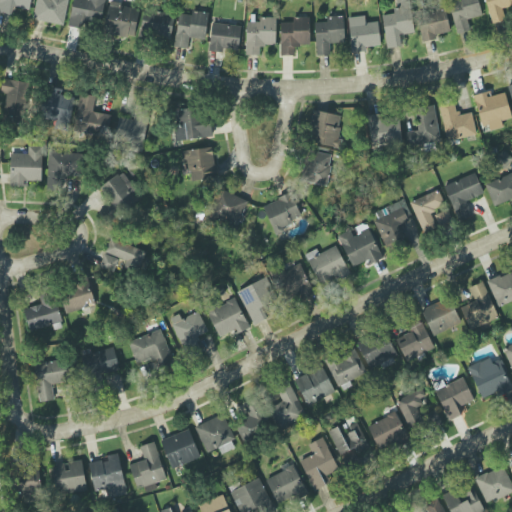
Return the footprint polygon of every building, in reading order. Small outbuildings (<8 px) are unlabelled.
[(0,0),(0,12),(16,15),(17,8),(30,10),(31,0),(0,0)] [(63,26),(68,0),(36,0),(32,19),(63,26)] [(105,0),(73,0),(69,23),(99,30),(105,0)] [(401,46),(400,35),(415,33),(410,0),(396,0),(398,12),(382,14),(386,48),(401,46)] [(482,15),(477,0),(453,0),(448,2),(457,34),(470,30),(467,20),(482,15)] [(502,9),(511,6),(511,0),(484,0),(492,24),(506,20),(502,9)] [(103,33),(134,39),(140,9),(109,3),(103,33)] [(415,13),(421,40),(450,34),(445,7),(415,13)] [(175,17),(145,9),(139,33),(169,41),(175,17)] [(188,49),(189,38),(205,40),(209,13),(192,11),(191,15),(178,14),(174,47),(188,49)] [(330,55),(329,44),(345,43),(344,16),(326,16),(326,22),(315,22),(316,56),(330,55)] [(380,45),(378,22),(365,23),(365,16),(348,18),(352,53),(366,51),(366,47),(380,45)] [(259,56),(260,45),(275,45),(276,17),(259,17),(258,23),(246,22),(245,55),(259,56)] [(310,17),(292,17),(292,22),(280,23),(281,56),(294,56),(294,46),(310,45),(310,17)] [(210,50),(239,51),(240,25),(211,24),(210,50)] [(28,82),(3,79),(1,93),(7,94),(3,120),(22,123),(28,82)] [(72,99),(63,99),(63,89),(39,89),(40,119),(56,119),(56,128),(72,128),(72,99)] [(505,92),(490,96),(489,92),(475,95),(484,133),(503,128),(501,121),(511,118),(505,92)] [(106,138),(111,115),(92,112),(95,96),(81,94),(74,132),(106,138)] [(405,132),(408,146),(440,141),(434,105),(416,108),(420,130),(405,132)] [(476,135),(472,113),(458,115),(456,105),(440,108),(447,141),(476,135)] [(174,111),(178,141),(212,137),(209,117),(201,118),(199,108),(174,111)] [(341,116),(315,111),(309,142),(339,148),(341,140),(337,139),(341,116)] [(369,115),(368,144),(400,145),(400,115),(369,115)] [(115,139),(128,142),(127,149),(141,152),(148,122),(119,116),(115,139)] [(11,153),(9,186),(25,187),(25,181),(41,182),(42,147),(28,147),(28,154),(11,153)] [(190,182),(216,180),(213,149),(182,151),(182,161),(189,161),(190,182)] [(325,186),(333,155),(309,149),(301,180),(325,186)] [(48,151),(47,185),(64,186),(64,177),(82,177),(83,152),(48,151)] [(500,168),(511,163),(506,151),(495,157),(500,168)] [(141,199),(122,171),(101,186),(120,214),(141,199)] [(483,194),(475,173),(443,185),(457,222),(472,216),(466,201),(483,194)] [(511,173),(485,184),(494,206),(511,198),(511,173)] [(237,228),(249,202),(220,189),(208,215),(237,228)] [(409,203),(424,234),(451,221),(445,208),(446,208),(437,189),(409,203)] [(274,235),(285,232),(283,225),(301,218),(292,194),(263,205),(274,235)] [(371,215),(389,251),(407,242),(404,236),(416,230),(401,200),(371,215)] [(383,258),(365,223),(337,237),(353,268),(364,262),(367,267),(383,258)] [(140,269),(147,255),(111,238),(105,252),(140,269)] [(305,254),(322,289),(350,276),(336,246),(319,254),(316,249),(305,254)] [(118,259),(105,254),(99,267),(113,273),(118,259)] [(284,271),(283,268),(272,273),(283,296),(293,292),(297,302),(314,294),(300,264),(284,271)] [(511,301),(511,271),(487,282),(498,307),(511,301)] [(267,319),(262,308),(276,301),(265,278),(237,291),(253,325),(267,319)] [(469,287),(475,301),(460,307),(470,330),(498,318),(483,282),(469,287)] [(94,309),(90,283),(61,288),(66,314),(94,309)] [(23,309),(30,330),(62,321),(53,291),(39,295),(41,304),(23,309)] [(207,312),(220,337),(236,329),(238,333),(250,327),(234,298),(207,312)] [(431,335),(460,325),(450,298),(422,308),(431,335)] [(181,319),(179,314),(170,318),(184,353),(199,347),(195,337),(207,332),(199,312),(181,319)] [(411,332),(396,339),(406,362),(434,348),(420,319),(408,325),(411,332)] [(128,342),(137,365),(156,358),(161,369),(174,363),(161,329),(128,342)] [(369,370),(397,355),(385,332),(357,346),(369,370)] [(120,372),(113,346),(81,354),(88,379),(105,375),(109,390),(121,386),(117,373),(120,372)] [(350,383),(349,381),(366,373),(353,347),(324,361),(338,389),(350,383)] [(481,399),(497,393),(498,396),(511,390),(511,388),(500,359),(492,363),(489,358),(467,367),(481,399)] [(55,399),(52,385),(68,382),(63,359),(33,365),(40,402),(55,399)] [(335,393),(323,367),(295,380),(307,406),(335,393)] [(474,400),(463,377),(435,391),(449,421),(462,415),(458,407),(474,400)] [(289,382),(275,388),(281,402),(268,408),(278,429),(305,417),(289,382)] [(424,407),(429,405),(421,388),(395,401),(410,430),(430,420),(424,407)] [(244,443),(271,431),(257,398),(243,404),(249,417),(235,423),(244,443)] [(367,427),(380,453),(409,438),(395,412),(367,427)] [(195,425),(206,453),(219,449),(220,453),(236,448),(224,415),(195,425)] [(328,433),(345,468),(360,461),(357,455),(369,449),(356,420),(328,433)] [(172,469),(200,458),(189,429),(161,440),(172,469)] [(312,455),(300,460),(314,491),(330,483),(327,475),(338,470),(323,437),(308,444),(312,455)] [(166,480),(155,442),(140,446),(144,460),(129,465),(136,489),(166,480)] [(89,463),(94,492),(104,490),(105,498),(126,495),(119,454),(108,456),(108,460),(89,463)] [(53,464),(54,493),(85,491),(83,462),(53,464)] [(283,471),(265,480),(278,506),(307,492),(292,462),(281,468),(283,471)] [(511,491),(511,484),(502,465),(474,479),(487,504),(511,491)] [(40,494),(39,470),(17,471),(17,495),(40,494)] [(230,492),(239,511),(246,511),(257,507),(259,511),(272,511),(275,511),(259,478),(230,492)] [(483,511),(473,485),(444,497),(449,511),(483,511)] [(199,504),(201,511),(230,511),(224,494),(199,504)] [(444,511),(439,499),(424,505),(427,511),(444,511)]
